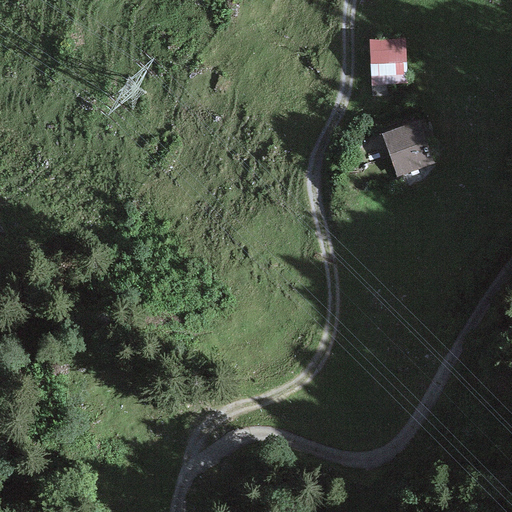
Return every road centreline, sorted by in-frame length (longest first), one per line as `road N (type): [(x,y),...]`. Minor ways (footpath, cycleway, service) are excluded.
road 1 (track): [(352,0),(345,91),(321,146),(314,189),(340,340),(312,377),(225,417),(200,445),(198,468)]
road 2 (track): [(511,344),(475,411),(434,442),(403,454),(358,454),(281,430),(249,433),(198,468),(186,511)]
